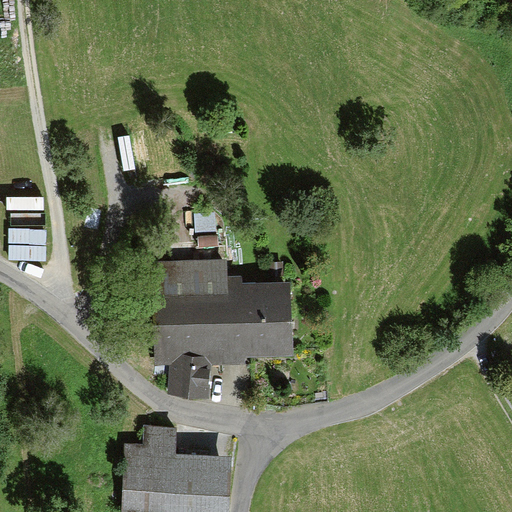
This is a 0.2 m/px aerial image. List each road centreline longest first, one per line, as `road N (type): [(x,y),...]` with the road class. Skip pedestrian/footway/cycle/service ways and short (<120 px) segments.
road 1 (track): [(63,312),(25,0)]
road 2 (unclassified): [(248,428),(370,406),(476,341),(511,297)]
road 3 (unclassified): [(0,274),(63,312),(129,375),(181,408),(248,428)]
